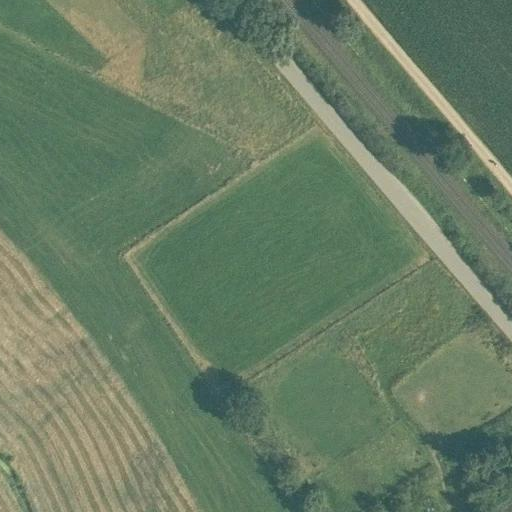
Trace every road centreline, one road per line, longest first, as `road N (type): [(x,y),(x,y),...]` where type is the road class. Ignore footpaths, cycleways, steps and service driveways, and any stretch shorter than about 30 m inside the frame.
road 1 (unclassified): [(511,334),(229,0)]
road 2 (track): [(511,190),(351,0)]
